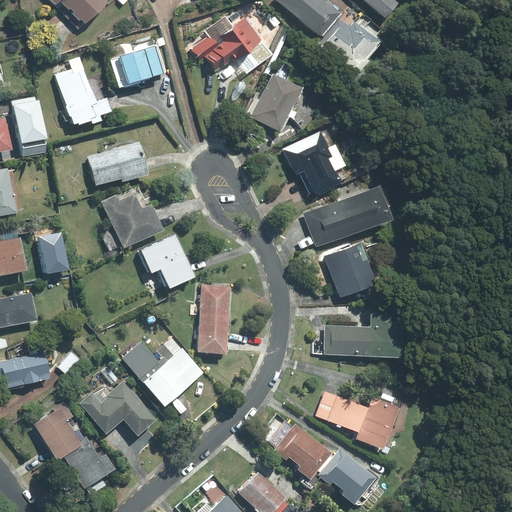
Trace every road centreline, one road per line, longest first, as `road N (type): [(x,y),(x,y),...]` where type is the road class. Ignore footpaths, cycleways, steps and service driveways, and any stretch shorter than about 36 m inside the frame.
road 1 (residential): [(263,244),(277,273),(281,322),(262,385),(128,511)]
road 2 (residential): [(263,244),(225,222),(200,181),(203,166),(224,164),(259,232)]
